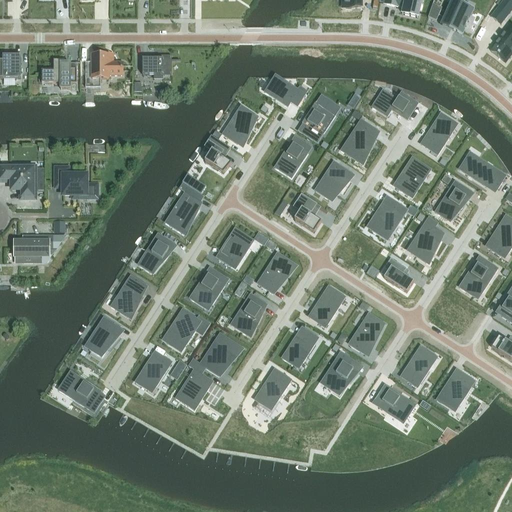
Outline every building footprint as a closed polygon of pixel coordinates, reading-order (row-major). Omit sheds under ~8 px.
[(385,0),(385,6),(397,8),(397,7),(404,8),(402,15),(417,19),(421,0),(385,0)] [(511,0),(504,0),(498,8),(509,16),(511,11),(511,0)] [(452,2),(442,26),(454,31),(454,32),(462,36),(473,11),(452,2)] [(432,7),(428,19),(435,21),(439,10),(432,7)] [(511,28),(491,53),(505,64),(511,55),(511,28)] [(3,62),(0,62),(0,80),(21,80),(21,57),(3,57),(3,62)] [(105,57),(92,57),(92,64),(85,64),(85,80),(85,89),(100,89),(100,80),(108,80),(108,77),(122,77),(122,64),(113,64),(112,64),(108,64),(108,57),(105,57)] [(172,57),(154,57),(154,60),(142,60),(142,77),(154,77),(154,81),(163,81),(163,77),(172,77),(172,62),(172,57)] [(54,72),(42,72),(42,79),(42,84),(42,85),(61,85),(61,91),(70,91),(70,85),(77,85),(77,65),(70,65),(70,66),(65,66),(65,63),(54,63),(54,72)] [(273,81),(264,94),(288,109),(291,104),(292,102),(299,106),(307,93),(300,89),(298,92),(282,82),(280,86),(273,81)] [(378,99),(372,109),(387,119),(391,112),(401,119),(403,117),(408,121),(417,108),(411,104),(412,102),(401,95),(397,101),(387,95),(382,102),(378,99)] [(355,96),(348,106),(353,110),(360,100),(355,96)] [(321,98),(301,128),(318,140),(322,134),(324,135),(336,117),(331,114),(336,107),(321,98)] [(228,132),(225,138),(237,146),(241,141),(243,142),(258,119),(245,111),(241,118),(236,115),(226,131),(228,132)] [(441,115),(424,141),(434,147),(430,152),(437,157),(453,133),(449,131),(453,124),(441,115)] [(345,155),(360,165),(376,140),(366,133),(370,128),(363,123),(359,129),(357,127),(345,146),(349,148),(345,155)] [(208,142),(204,148),(212,153),(205,164),(206,164),(206,165),(212,169),(212,168),(223,175),(231,165),(223,160),(220,158),(224,152),(208,142)] [(291,144),(275,169),(287,178),(292,171),(296,173),(308,155),(306,154),(309,148),(304,145),(301,150),(291,144)] [(467,158),(459,171),(484,188),(487,182),(498,189),(506,178),(477,159),(474,163),(467,158)] [(399,184),(395,189),(408,198),(412,192),(414,193),(429,170),(416,162),(408,174),(404,172),(397,182),(399,184)] [(330,169),(315,193),(329,202),(337,190),(342,193),(349,182),(347,181),(350,175),(338,167),(334,172),(330,169)] [(21,191),(21,199),(20,199),(20,200),(35,200),(35,190),(35,184),(33,184),(33,170),(13,171),(13,168),(0,168),(0,182),(12,183),(12,191),(12,192),(13,192),(13,191),(21,191)] [(63,197),(72,197),(72,200),(77,200),(90,200),(90,186),(87,186),(87,177),(69,177),(69,169),(55,169),(55,184),(63,184),(63,189),(63,197)] [(183,184),(201,196),(206,188),(187,176),(183,184)] [(445,177),(442,182),(448,186),(451,181),(445,177)] [(439,210),(435,215),(441,219),(444,213),(454,219),(469,196),(456,188),(452,195),(447,193),(437,208),(439,210)] [(174,220),(169,227),(182,236),(198,210),(197,209),(200,204),(187,195),(184,201),(182,199),(170,218),(174,220)] [(301,195),(293,209),(300,214),(295,222),(296,223),(295,224),(301,227),(302,227),(312,233),(314,235),(315,233),(321,224),(314,219),(310,216),(317,206),(301,195)] [(380,218),(371,232),(385,241),(402,216),(400,215),(403,209),(390,201),(387,207),(383,204),(376,215),(380,218)] [(279,208),(275,215),(280,218),(284,212),(279,208)] [(425,218),(420,215),(416,220),(422,224),(425,218)] [(491,244),(487,249),(500,258),(504,252),(508,255),(511,248),(511,221),(505,217),(489,243),(491,244)] [(416,248),(411,255),(426,265),(441,242),(439,240),(443,235),(435,230),(430,226),(426,232),(422,229),(412,245),(416,248)] [(222,255),(218,260),(231,269),(235,263),(239,266),(254,243),(239,233),(231,246),(227,243),(220,254),(222,255)] [(166,234),(164,238),(174,244),(177,241),(166,234)] [(154,241),(138,267),(150,275),(160,260),(164,263),(171,252),(169,251),(173,246),(160,237),(156,243),(154,241)] [(49,259),(65,238),(24,239),(24,244),(15,244),(15,259),(22,259),(22,264),(34,264),(34,259),(49,259)] [(262,281),(258,286),(272,295),(276,290),(278,291),(294,266),(281,257),(277,265),(273,262),(261,280),(262,281)] [(391,270),(384,280),(388,283),(394,287),(405,293),(407,295),(408,293),(414,283),(406,278),(403,276),(406,271),(391,260),(386,267),(391,270)] [(475,264),(459,289),(474,299),(478,292),(482,294),(498,270),(486,263),(482,268),(475,264)] [(206,275),(190,300),(204,310),(209,303),(213,305),(225,287),(221,285),(224,279),(211,271),(208,276),(206,275)] [(119,304),(115,311),(128,319),(144,294),(142,293),(146,288),(131,278),(115,301),(119,304)] [(246,278),(243,283),(250,287),(253,282),(246,278)] [(511,289),(499,308),(505,312),(502,318),(511,324),(511,289)] [(319,302),(312,313),(322,319),(318,325),(325,330),(334,316),(335,316),(345,299),(333,291),(324,305),(319,302)] [(239,322),(235,329),(247,338),(264,312),(262,311),(266,306),(253,297),(249,303),(247,302),(235,320),(239,322)] [(358,332),(349,346),(359,353),(363,347),(369,351),(377,340),(372,337),(381,323),(369,315),(358,332)] [(176,331),(167,345),(181,354),(198,329),(193,326),(197,321),(192,318),(188,323),(179,317),(172,328),(176,331)] [(93,344),(89,351),(102,359),(117,336),(116,335),(119,330),(106,321),(102,327),(100,325),(89,341),(93,344)] [(298,335),(282,360),(295,368),(299,361),(303,364),(315,346),(313,344),(317,339),(304,330),(300,336),(298,335)] [(342,336),(337,342),(342,345),(346,339),(342,336)] [(217,343),(205,362),(209,365),(206,370),(218,378),(222,373),(224,374),(240,349),(225,339),(221,346),(217,343)] [(499,339),(491,350),(511,363),(511,342),(510,346),(499,339)] [(421,348),(404,373),(411,378),(407,383),(415,388),(419,383),(421,384),(433,366),(429,363),(433,356),(421,348)] [(152,359),(135,384),(148,392),(152,385),(156,388),(168,370),(166,368),(170,363),(157,354),(153,360),(152,359)] [(329,381),(324,388),(339,397),(356,372),(349,368),(353,362),(343,356),(339,362),(337,360),(325,378),(329,381)] [(193,362),(189,368),(196,372),(198,374),(202,368),(199,366),(193,362)] [(180,363),(175,370),(182,374),(186,367),(180,363)] [(184,396),(180,403),(194,412),(209,389),(208,388),(211,382),(202,376),(198,374),(196,372),(192,378),(191,377),(180,393),(184,396)] [(70,373),(61,388),(68,392),(65,396),(83,408),(85,406),(90,410),(99,397),(93,393),(96,389),(70,373)] [(452,377),(436,402),(451,412),(456,405),(460,407),(471,389),(469,388),(473,382),(460,374),(456,379),(452,377)] [(268,390),(259,405),(271,413),(282,396),(291,382),(284,377),(280,383),(271,377),(264,388),(268,390)] [(380,394),(374,403),(397,419),(400,415),(407,420),(415,407),(390,391),(386,397),(380,394)] [(430,407),(423,402),(419,407),(427,412),(430,407)]
